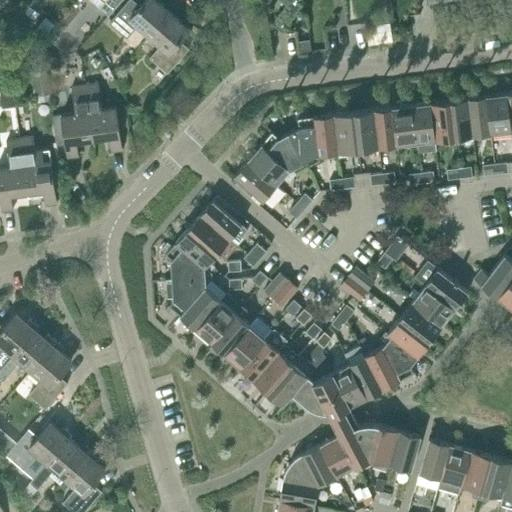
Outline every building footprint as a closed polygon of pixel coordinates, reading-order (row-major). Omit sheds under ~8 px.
[(91,0),(108,14),(120,0),(91,0)] [(137,25),(149,34),(169,10),(157,0),(143,0),(139,5),(132,0),(127,0),(109,22),(127,37),(137,25)] [(169,10),(149,34),(161,45),(150,57),(167,72),(188,47),(179,39),(189,27),(169,10)] [(309,39),(299,40),(301,52),(310,51),(309,39)] [(46,75),(35,77),(38,97),(49,95),(46,75)] [(85,84),(93,138),(108,136),(110,151),(122,149),(116,106),(102,108),(99,82),(85,84)] [(93,138),(85,84),(72,86),(75,112),(61,114),(61,119),(55,120),(58,142),(64,141),(67,157),(79,155),(77,141),(93,138)] [(14,92),(0,94),(0,95),(2,108),(16,106),(14,92)] [(490,132),(510,130),(505,92),(486,94),(490,132)] [(468,97),(472,134),(490,132),(486,94),(468,97)] [(454,137),(472,134),(468,97),(450,99),(454,137)] [(434,139),(454,137),(450,99),(429,101),(434,139)] [(429,101),(412,103),(416,141),(418,152),(436,150),(434,139),(429,101)] [(391,106),(396,144),(416,141),(412,103),(391,106)] [(374,108),(379,146),(396,144),(391,106),(374,108)] [(353,111),(358,149),(379,146),(374,108),(353,111)] [(349,150),(358,149),(353,111),(333,113),(338,151),(339,156),(350,155),(349,150)] [(317,153),(338,151),(333,113),(313,116),(317,153)] [(304,161),(317,153),(313,116),(297,118),(298,126),(288,131),(304,161)] [(272,130),(261,143),(295,174),(296,173),(290,168),(304,161),(288,131),(278,137),(272,130)] [(20,137),(27,192),(28,197),(44,195),(45,204),(57,202),(49,147),(35,150),(33,135),(20,137)] [(27,192),(20,137),(6,139),(10,165),(0,166),(0,198),(2,210),(13,209),(11,194),(27,192)] [(247,159),(276,184),(283,176),(288,182),(295,174),(261,143),(247,159)] [(283,189),(276,184),(247,159),(233,174),(263,200),(272,189),(278,194),(283,189)] [(494,163),(495,173),(508,171),(506,162),(494,163)] [(495,173),(494,163),(482,164),(483,174),(495,173)] [(458,167),(459,177),(472,176),(470,166),(458,167)] [(459,177),(458,167),(446,169),(447,179),(459,177)] [(432,170),(420,172),(421,182),(434,180),(432,170)] [(382,173),(383,182),(395,181),(394,171),(382,173)] [(421,182),(420,172),(408,173),(409,184),(421,182)] [(383,182),(382,173),(370,174),(371,184),(383,182)] [(341,178),(342,188),(355,186),(353,176),(341,178)] [(342,188),(341,178),(330,179),(331,189),(342,188)] [(297,201),(304,208),(313,198),(305,192),(297,201)] [(201,212),(229,237),(235,231),(241,236),(247,229),(213,198),(201,212)] [(304,208),(297,201),(289,211),(297,217),(304,208)] [(229,237),(201,212),(188,226),(217,251),(222,256),(229,249),(223,244),(229,237)] [(217,251),(188,226),(175,241),(204,266),(217,251)] [(204,266),(175,241),(172,245),(166,241),(160,248),(170,257),(172,278),(205,276),(205,267),(204,266)] [(250,249),(259,257),(266,250),(256,242),(250,249)] [(392,242),(384,251),(392,258),(400,248),(392,242)] [(259,257),(250,249),(244,257),(253,264),(259,257)] [(392,258),(384,251),(377,261),(385,267),(392,258)] [(497,296),(511,277),(511,258),(505,252),(488,273),(481,267),(473,277),(497,296)] [(428,259),(415,276),(425,283),(455,307),(468,290),(438,267),(428,259)] [(240,260),(228,261),(228,271),(241,270),(240,260)] [(355,265),(348,274),(367,289),(374,280),(355,265)] [(260,269),(251,279),(259,285),(267,276),(260,269)] [(263,289),(273,297),(289,278),(280,270),(263,289)] [(367,289),(348,274),(340,284),(360,299),(367,289)] [(180,314),(206,285),(206,284),(205,276),(166,279),(167,291),(173,291),(174,298),(165,309),(173,316),(177,311),(180,314)] [(511,277),(497,296),(511,307),(511,277)] [(241,278),(229,279),(230,289),(241,288),(241,278)] [(289,278),(273,297),(282,305),(298,287),(289,278)] [(412,299),(442,323),(455,307),(425,283),(418,292),(414,288),(409,294),(413,298),(412,299)] [(221,299),(206,285),(180,314),(196,328),(221,299)] [(293,298),(285,308),(292,314),(301,305),(293,298)] [(236,312),(221,299),(196,328),(211,341),(236,312)] [(400,315),(430,339),(442,323),(412,299),(400,315)] [(339,313),(346,319),(354,309),(346,303),(339,313)] [(304,308),(295,317),(303,324),(311,314),(304,308)] [(225,353),(249,324),(236,312),(211,341),(225,353)] [(0,324),(0,366),(1,367),(12,354),(35,328),(35,329),(38,325),(30,317),(26,321),(16,313),(3,327),(0,324)] [(346,319),(339,313),(331,322),(338,328),(346,319)] [(417,355),(430,339),(400,315),(387,332),(390,335),(391,334),(417,355)] [(313,321),(305,330),(313,337),(321,328),(313,321)] [(265,337),(249,324),(225,353),(240,366),(265,337)] [(1,367),(0,367),(0,377),(3,380),(20,360),(30,369),(55,339),(48,333),(44,337),(35,329),(35,328),(12,354),(1,367)] [(324,331),(316,340),(324,347),(332,337),(324,331)] [(410,364),(417,355),(391,334),(390,335),(383,345),(400,379),(414,372),(410,364)] [(253,378),(278,349),(265,337),(240,366),(253,378)] [(55,339),(30,369),(41,378),(28,394),(45,408),(67,382),(58,374),(71,359),(61,351),(64,347),(55,339)] [(400,379),(383,345),(371,350),(368,343),(360,347),(382,388),(400,379)] [(382,388),(360,347),(359,344),(344,352),(366,396),(382,388)] [(292,361),(278,349),(253,378),(267,390),(292,361)] [(292,361),(267,390),(265,393),(274,401),(277,398),(283,404),(292,393),(308,375),(292,361)] [(350,405),(366,396),(348,362),(332,371),(350,405)] [(338,411),(350,405),(332,371),(314,380),(308,375),(292,393),(306,406),(312,409),(319,412),(326,413),(329,413),(332,413),(338,411)] [(370,457),(365,422),(361,423),(359,423),(350,405),(338,411),(332,413),(329,413),(339,433),(356,464),(370,457)] [(28,428),(6,454),(23,468),(28,462),(39,471),(47,462),(69,436),(69,437),(72,433),(63,425),(60,429),(50,421),(38,435),(28,428)] [(371,422),(365,422),(370,457),(391,463),(400,429),(377,422),(371,422)] [(400,429),(391,463),(411,469),(421,435),(400,429)] [(7,433),(0,441),(0,443),(8,451),(16,441),(7,433)] [(337,474),(356,464),(339,433),(320,443),(337,474)] [(39,471),(22,492),(29,498),(49,475),(59,484),(64,477),(90,448),(81,440),(78,444),(69,437),(69,436),(47,462),(39,471)] [(419,471),(416,482),(437,488),(438,487),(441,477),(450,442),(429,436),(419,470),(419,471)] [(441,477),(438,487),(459,493),(461,482),(471,448),(450,442),(441,477)] [(289,464),(318,484),(337,474),(320,443),(300,453),(295,456),(291,460),(289,464)] [(90,448),(64,477),(74,486),(61,501),(74,511),(82,511),(101,490),(92,482),(105,467),(95,459),(98,455),(90,448)] [(479,498),(492,454),(471,448),(461,482),(474,486),(471,495),(479,498)] [(511,461),(511,459),(492,454),(479,498),(489,500),(491,491),(503,494),(511,461)] [(511,461),(503,494),(511,496),(511,461)] [(279,499),(314,505),(318,484),(289,464),(286,468),(284,473),(279,499)] [(377,477),(374,489),(382,492),(383,491),(386,480),(377,477)] [(367,486),(360,489),(364,496),(363,499),(365,504),(373,500),(367,486)] [(389,504),(391,493),(383,491),(382,492),(380,502),(389,504)] [(276,511),(313,511),(314,505),(279,499),(276,511)]
